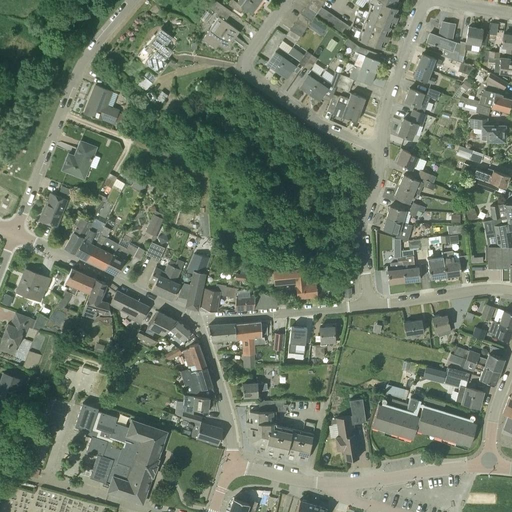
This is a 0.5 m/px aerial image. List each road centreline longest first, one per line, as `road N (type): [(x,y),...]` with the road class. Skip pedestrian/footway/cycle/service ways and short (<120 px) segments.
road 1 (unclassified): [(12,231),(78,72),(130,0)]
road 2 (residential): [(383,143),(350,135),(252,71),(249,51),(284,0)]
road 3 (tertiary): [(12,231),(193,318)]
road 4 (residential): [(193,318),(368,307)]
road 5 (residential): [(368,307),(364,230),(383,143)]
road 6 (tertiary): [(328,483),(488,463)]
road 7 (tertiary): [(193,318),(229,415),(230,464)]
road 8 (residential): [(383,143),(388,99),(425,0)]
road 9 (residential): [(368,307),(490,285),(511,289)]
